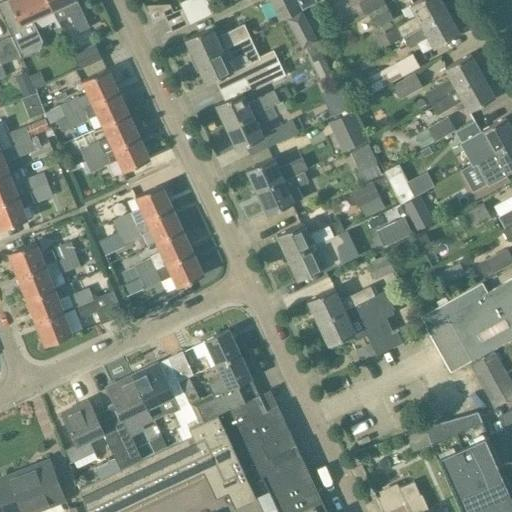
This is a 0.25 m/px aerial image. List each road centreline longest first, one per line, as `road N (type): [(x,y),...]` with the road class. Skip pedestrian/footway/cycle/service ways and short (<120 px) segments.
road 1 (residential): [(250,282),(119,0)]
road 2 (residential): [(355,511),(250,282)]
road 3 (residential): [(25,389),(250,282)]
